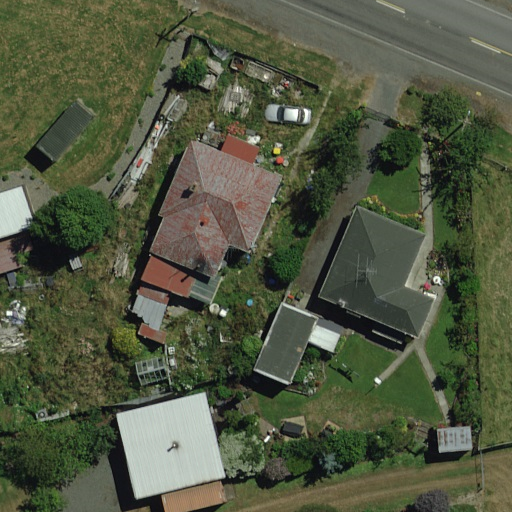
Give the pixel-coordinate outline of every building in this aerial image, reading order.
[(297,194),(201,151),(139,293),(208,323),(224,285),(252,298),(297,194)] [(30,180),(0,189),(0,267),(53,251),(30,180)] [(430,247),(359,223),(325,323),(432,359),(447,314),(411,302),(430,247)] [(311,358),(336,370),(348,345),(291,317),(260,380),(292,396),(311,358)] [(215,399),(124,420),(145,511),(146,511),(236,491),(215,399)]
